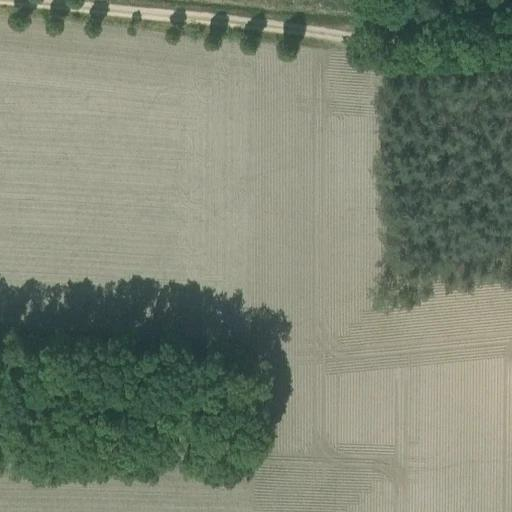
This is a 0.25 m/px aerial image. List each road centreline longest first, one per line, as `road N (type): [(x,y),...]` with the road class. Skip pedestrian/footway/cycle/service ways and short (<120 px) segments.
road 1 (track): [(359,40),(0,2)]
road 2 (track): [(511,38),(400,46),(359,40)]
